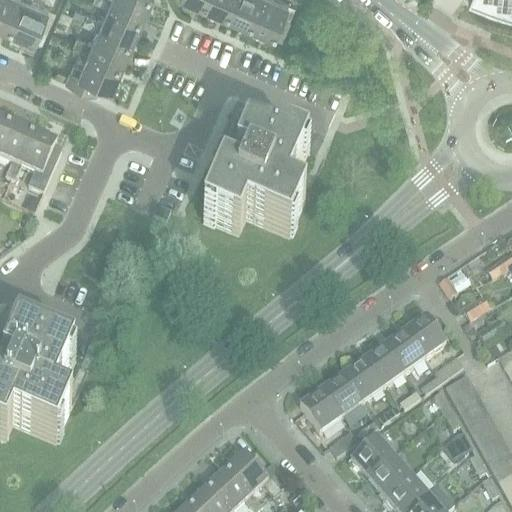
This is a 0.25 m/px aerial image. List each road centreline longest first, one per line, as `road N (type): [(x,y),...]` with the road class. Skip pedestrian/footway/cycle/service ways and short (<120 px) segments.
road 1 (secondary): [(55,511),(354,253)]
road 2 (residential): [(423,273),(250,400)]
road 3 (residential): [(0,283),(70,231),(121,124)]
road 4 (residential): [(511,435),(423,273)]
road 5 (residential): [(250,400),(122,511)]
road 6 (secondary): [(466,139),(370,226),(354,253)]
road 7 (secondary): [(354,253),(478,162)]
road 8 (residential): [(345,511),(250,400)]
road 9 (residential): [(121,124),(166,142),(182,136),(197,128),(221,76)]
road 10 (residential): [(0,71),(121,124)]
road 11 (residential): [(221,76),(340,127)]
